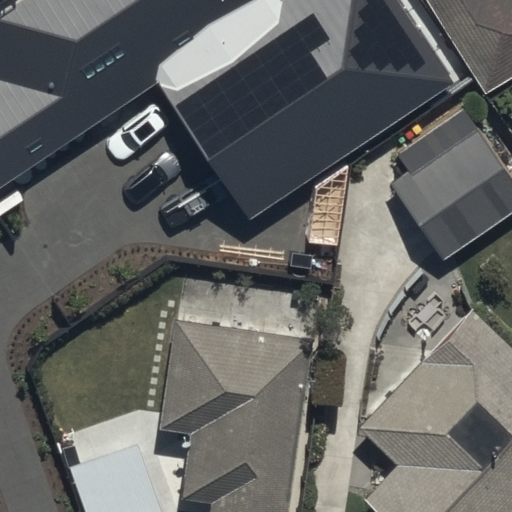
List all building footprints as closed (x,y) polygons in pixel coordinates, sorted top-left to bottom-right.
[(0,0),(0,185),(156,80),(250,219),(454,81),(398,0),(0,0)] [(511,0),(434,0),(484,84),(511,68),(511,0)] [(511,202),(511,176),(458,99),(397,142),(409,159),(392,171),(446,249),(511,202)] [(0,202),(0,266),(17,316),(92,291),(69,221),(40,231),(28,193),(0,202)] [(388,511),(501,511),(511,501),(511,335),(469,295),(359,412),(398,449),(362,487),(388,511)] [(285,511),(313,325),(172,304),(156,414),(189,419),(180,483),(209,487),(205,511),(285,511)]
